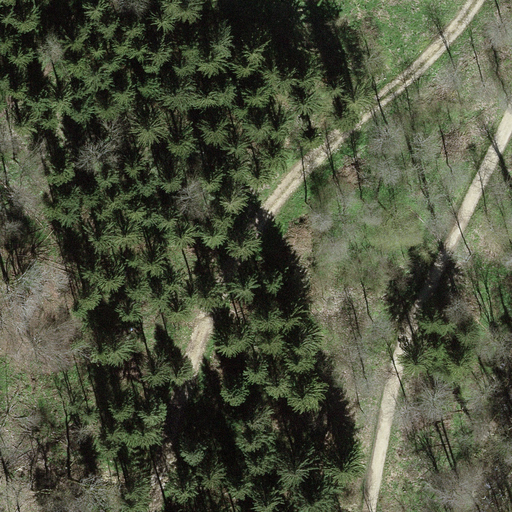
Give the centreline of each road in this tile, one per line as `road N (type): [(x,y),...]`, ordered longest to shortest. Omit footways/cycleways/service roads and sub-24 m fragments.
road 1 (track): [(478,0),(313,163),(242,254),(206,327),(151,511)]
road 2 (track): [(511,117),(413,304),(394,359),(369,511)]
